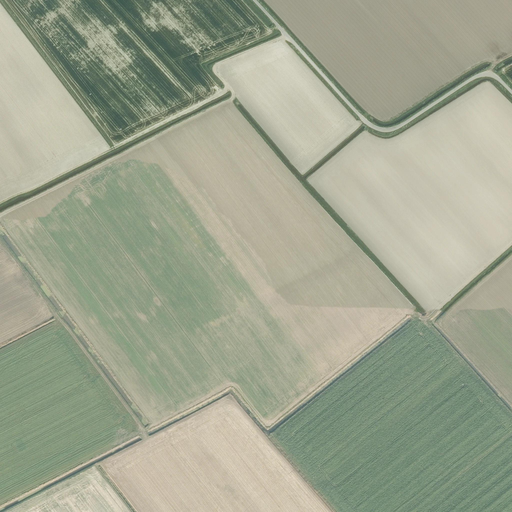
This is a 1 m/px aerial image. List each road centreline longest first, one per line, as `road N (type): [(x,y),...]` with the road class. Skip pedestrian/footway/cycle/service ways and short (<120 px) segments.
road 1 (track): [(0,215),(228,101),(233,93),(215,65),(285,34)]
road 2 (unclassified): [(511,92),(494,76),(477,77),(402,127),(380,131),(252,0)]
